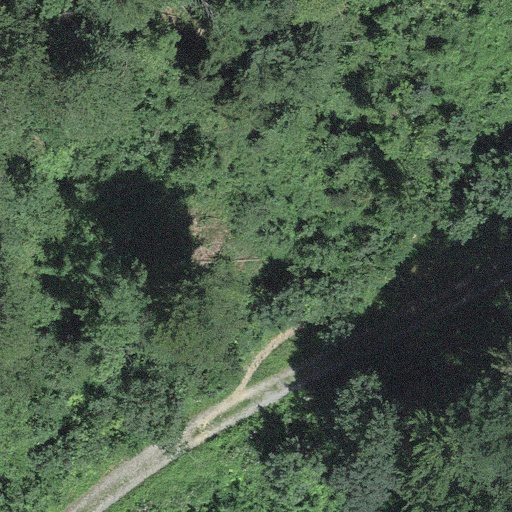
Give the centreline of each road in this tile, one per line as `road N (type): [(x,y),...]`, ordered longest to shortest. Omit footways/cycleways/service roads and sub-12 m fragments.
road 1 (track): [(247,401),(511,276)]
road 2 (track): [(82,511),(150,458),(247,401)]
